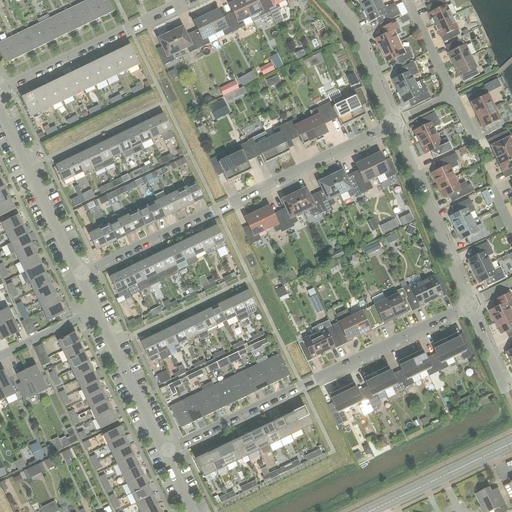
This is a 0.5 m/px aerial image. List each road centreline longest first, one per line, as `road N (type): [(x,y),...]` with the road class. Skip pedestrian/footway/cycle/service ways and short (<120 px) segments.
road 1 (residential): [(79,275),(396,123)]
road 2 (residential): [(164,453),(470,304)]
road 3 (residential): [(0,88),(191,0)]
road 4 (residential): [(470,304),(396,123)]
road 5 (residential): [(79,275),(0,112)]
road 6 (secondary): [(368,511),(511,442)]
road 7 (residential): [(164,453),(95,311)]
road 8 (residential): [(396,123),(333,0)]
